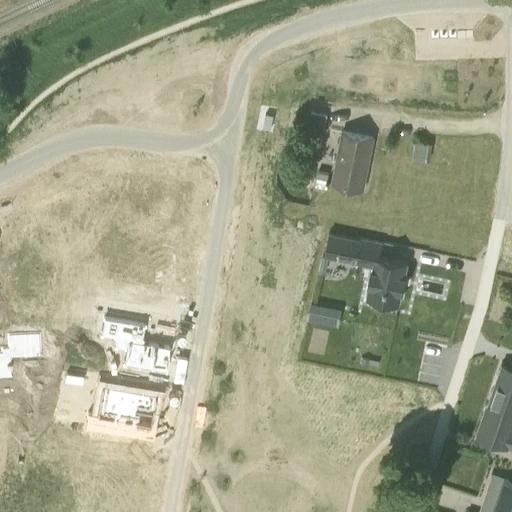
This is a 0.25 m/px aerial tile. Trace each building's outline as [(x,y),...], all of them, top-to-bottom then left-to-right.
[(326,115),(310,112),(307,129),(322,132),(326,115)] [(373,138),(342,131),(331,182),(363,189),(373,138)] [(429,142),(415,140),(412,158),(426,160),(429,142)] [(179,175),(179,174),(166,173),(166,174),(145,172),(145,180),(122,178),(128,219),(151,221),(153,205),(192,209),(193,198),(195,198),(197,177),(179,175)] [(80,182),(78,178),(60,187),(62,191),(47,199),(61,227),(109,202),(95,174),(80,182)] [(328,233),(324,255),(347,259),(355,261),(374,265),(376,255),(380,255),(382,244),(328,233)] [(404,275),(407,261),(380,255),(376,255),(374,265),(373,269),(371,268),(368,282),(370,283),(367,297),(374,298),(373,303),(390,307),(391,302),(398,304),(401,289),(403,290),(406,276),(404,275)] [(116,286),(111,312),(158,320),(161,304),(158,303),(158,300),(175,303),(179,279),(136,271),(133,288),(116,286)] [(313,301),(311,319),(341,323),(343,305),(313,301)] [(122,363),(165,370),(170,344),(142,340),(145,322),(102,315),(99,333),(115,336),(113,345),(125,347),(122,363)] [(39,333),(7,335),(8,348),(0,348),(1,352),(0,351),(0,380),(12,380),(10,357),(40,356),(39,333)] [(511,368),(502,365),(490,404),(506,410),(506,412),(511,414),(511,415),(511,417),(511,416),(511,368)] [(133,420),(151,423),(152,417),(156,393),(101,384),(96,413),(87,411),(84,425),(130,433),(133,420)] [(511,431),(511,432),(511,431),(511,416),(511,417),(511,415),(511,414),(506,412),(506,410),(490,404),(486,414),(484,413),(476,436),(511,447),(511,431)] [(0,440),(14,443),(19,418),(0,415),(0,440)] [(103,471),(147,479),(151,453),(120,448),(122,436),(98,432),(96,445),(107,447),(103,471)] [(147,479),(103,471),(99,496),(87,494),(85,507),(109,511),(111,499),(142,505),(147,479)] [(511,511),(511,480),(503,477),(491,511),(511,511)]
